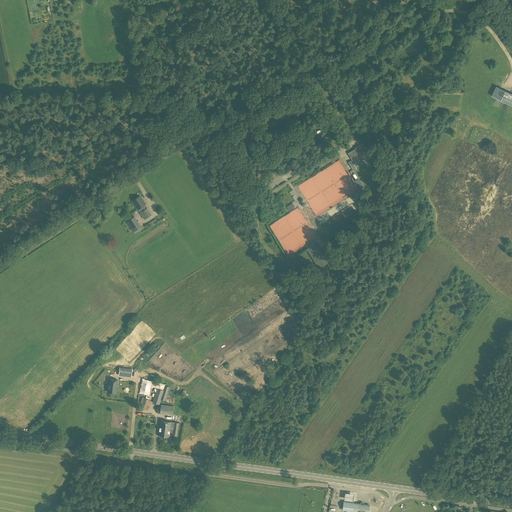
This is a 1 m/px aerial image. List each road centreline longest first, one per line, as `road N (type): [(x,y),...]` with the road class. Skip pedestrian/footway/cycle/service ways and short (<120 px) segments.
road 1 (unclassified): [(0,261),(405,0)]
road 2 (secondary): [(394,488),(0,433)]
